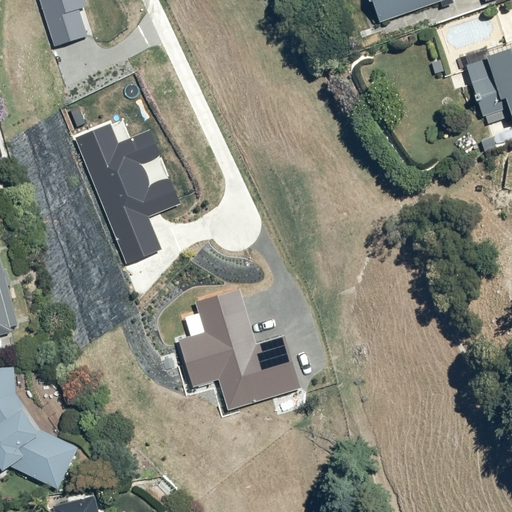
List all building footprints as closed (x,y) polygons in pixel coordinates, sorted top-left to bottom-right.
[(38,0),(53,45),(86,35),(78,8),(86,6),(84,0),(38,0)] [(370,0),(379,25),(450,0),(483,0),(484,2),(491,0),(370,0)] [(511,43),(469,58),(471,65),(466,67),(475,95),(471,97),(478,119),(486,117),(489,125),(510,117),(511,122),(511,43)] [(109,122),(73,137),(125,263),(162,249),(148,215),(178,203),(169,178),(150,186),(141,163),(160,156),(149,129),(117,142),(109,122)] [(0,336),(11,333),(0,285),(0,336)] [(0,470),(2,472),(11,466),(58,490),(78,451),(40,432),(13,393),(13,368),(0,368),(0,470)] [(59,510),(53,511),(173,511),(172,507),(155,511),(126,511),(126,507),(109,511),(106,511),(100,489),(57,501),(59,510)]
